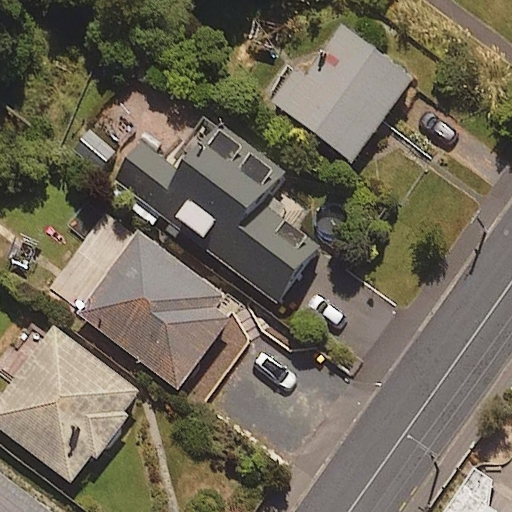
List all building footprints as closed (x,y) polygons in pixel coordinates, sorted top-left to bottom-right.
[(415,92),(347,36),(309,81),(298,72),(270,105),(350,170),(415,92)] [(295,195),(208,126),(170,173),(144,152),(120,183),(279,309),(319,258),(274,222),(295,195)] [(218,316),(225,308),(224,288),(200,288),(141,241),(80,317),(178,395),(232,328),(218,316)] [(145,403),(56,336),(0,409),(0,432),(78,492),(145,403)] [(39,511),(0,481),(0,511),(39,511)]
